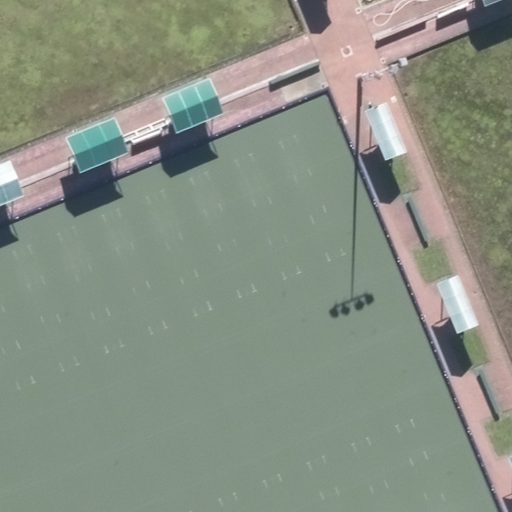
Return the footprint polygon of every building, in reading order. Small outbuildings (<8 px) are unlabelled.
[(506,0),(466,0),(473,14),(506,0)] [(166,140),(212,121),(197,87),(151,106),(166,140)] [(395,157),(376,109),(354,118),(374,168),(377,167),(397,160),(395,157)] [(69,182),(118,161),(103,125),(54,145),(62,164),(69,182)] [(0,209),(13,204),(0,174),(0,209)] [(467,329),(448,283),(427,292),(447,341),(449,340),(468,332),(467,329)] [(511,459),(498,465),(511,498),(511,459)]
